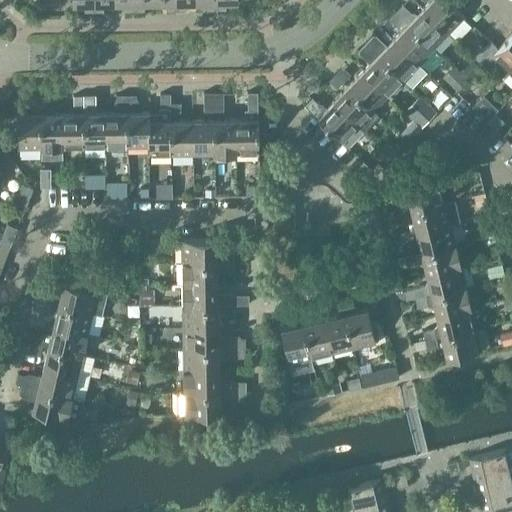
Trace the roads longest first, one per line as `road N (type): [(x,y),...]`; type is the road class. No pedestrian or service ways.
road 1 (residential): [(0,377),(47,219),(256,217),(318,163)]
road 2 (residential): [(285,51),(0,56)]
road 3 (residential): [(318,163),(373,191),(445,117),(511,179)]
road 4 (residential): [(318,163),(290,134),(285,51)]
